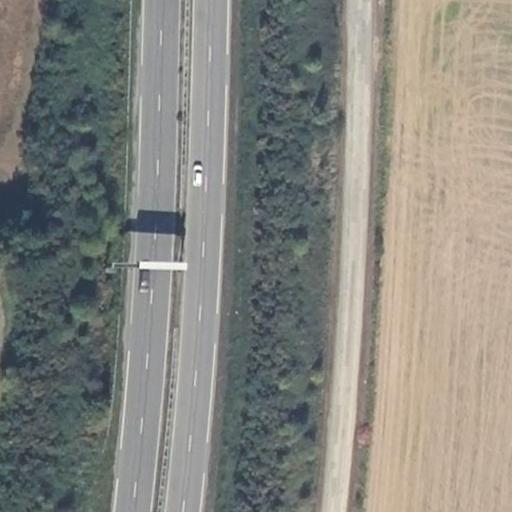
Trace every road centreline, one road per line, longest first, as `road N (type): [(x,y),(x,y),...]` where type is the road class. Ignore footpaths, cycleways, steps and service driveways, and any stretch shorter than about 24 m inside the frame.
road 1 (trunk): [(162,0),(153,267),(132,511)]
road 2 (trunk): [(182,511),(202,268),(210,0)]
road 3 (unclassified): [(361,0),(353,304),(335,511)]
